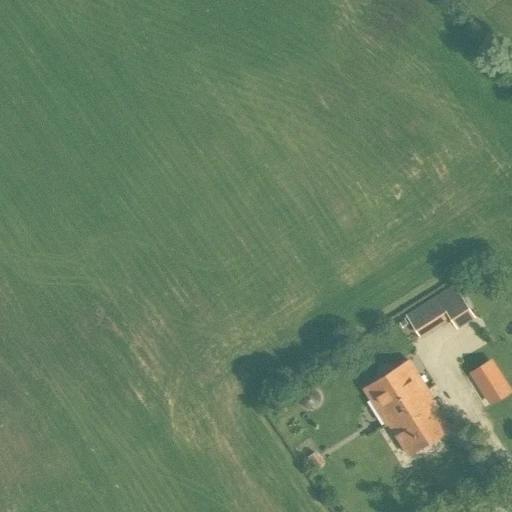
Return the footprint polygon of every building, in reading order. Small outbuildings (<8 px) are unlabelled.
[(454,283),(436,295),(457,329),(476,317),(454,283)] [(414,396),(430,386),(411,357),(371,383),(394,419),(400,415),(397,411),(416,399),(414,396)] [(490,406),(511,392),(511,390),(492,358),(469,372),(490,406)] [(400,415),(394,419),(414,451),(454,425),(430,386),(414,396),(416,399),(397,411),(400,415)] [(317,470),(324,465),(315,452),(308,456),(317,470)]
